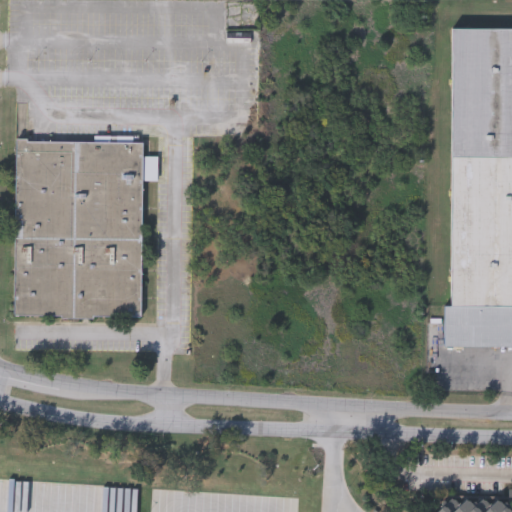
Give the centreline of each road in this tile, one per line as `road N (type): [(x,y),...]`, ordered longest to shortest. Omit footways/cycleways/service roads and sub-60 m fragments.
road 1 (tertiary): [(0,400),(126,424),(511,439)]
road 2 (tertiary): [(511,414),(61,386)]
